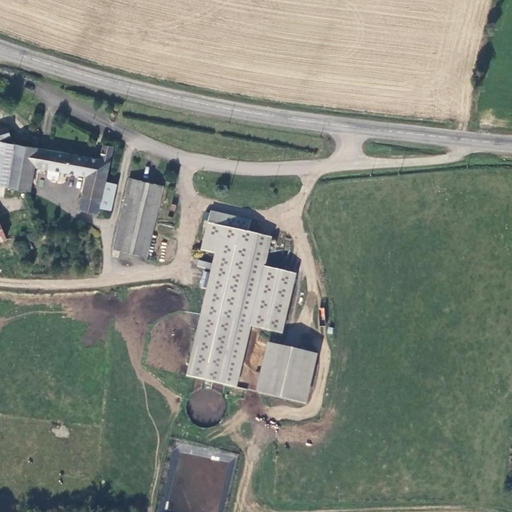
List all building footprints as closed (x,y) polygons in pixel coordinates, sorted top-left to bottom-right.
[(0,128),(0,139),(1,140),(16,142),(9,136),(7,127),(0,128)] [(16,142),(1,140),(0,143),(0,180),(8,182),(16,142)] [(101,160),(16,142),(8,182),(8,186),(32,190),(37,165),(89,175),(81,211),(101,214),(102,209),(107,185),(115,146),(105,144),(101,160)] [(131,177),(115,249),(122,251),(119,263),(140,268),(143,254),(148,255),(164,185),(131,177)] [(107,185),(102,209),(111,211),(116,187),(107,185)] [(214,211),(211,224),(250,233),(253,220),(214,211)] [(205,249),(216,251),(202,315),(253,327),(267,267),(273,238),(250,233),(211,224),(205,249)] [(267,267),(253,327),(285,334),(298,275),(267,267)] [(253,327),(202,315),(187,376),(238,388),(253,327)] [(272,345),(261,391),(309,403),(321,356),(272,345)]
